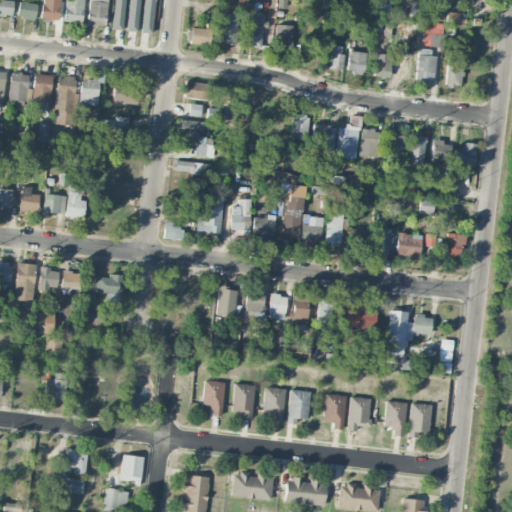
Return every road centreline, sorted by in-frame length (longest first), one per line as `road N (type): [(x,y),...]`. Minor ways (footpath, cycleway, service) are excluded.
road 1 (residential): [(511,5),(452,511)]
road 2 (residential): [(499,119),(356,103),(260,73),(0,42)]
road 3 (residential): [(478,293),(0,236)]
road 4 (residential): [(457,470),(0,419)]
road 5 (residential): [(176,0),(136,344)]
road 6 (residential): [(170,357),(154,511)]
